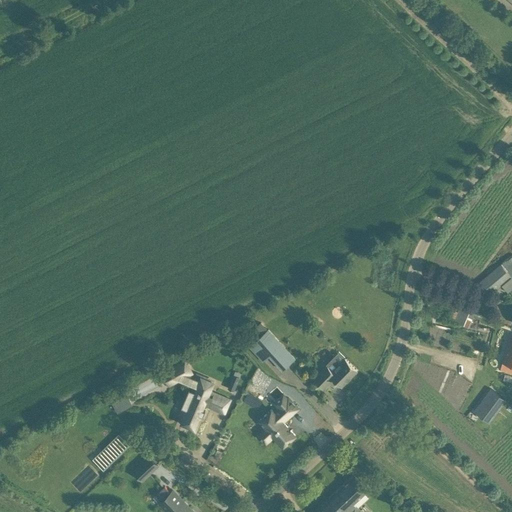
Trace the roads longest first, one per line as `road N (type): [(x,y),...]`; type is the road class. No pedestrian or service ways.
road 1 (unclassified): [(255,511),(385,389),(403,343),(426,229),(511,135)]
road 2 (track): [(502,511),(385,389)]
road 3 (track): [(511,104),(399,0)]
